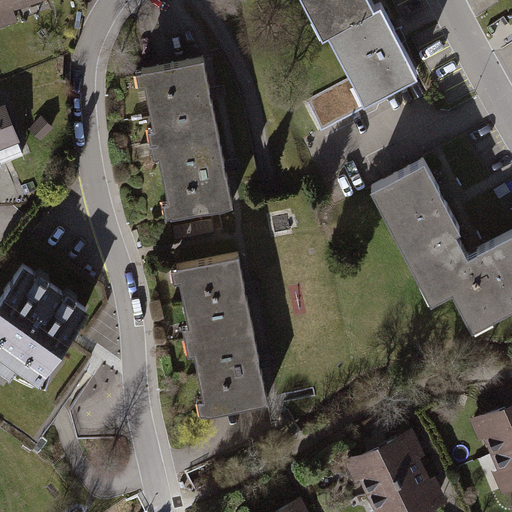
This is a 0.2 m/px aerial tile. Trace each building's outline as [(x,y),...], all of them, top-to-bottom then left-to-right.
[(0,0),(0,26),(1,27),(19,21),(15,10),(40,0),(0,0)] [(333,26),(376,0),(310,0),(326,29),(333,26)] [(387,0),(376,0),(333,26),(355,66),(370,95),(423,67),(387,0)] [(218,131),(203,57),(141,69),(156,144),(218,131)] [(0,148),(18,141),(2,103),(0,103),(0,148)] [(171,216),(233,204),(218,131),(156,144),(171,216)] [(442,264),(473,249),(423,155),(373,182),(434,297),(454,287),(442,264)] [(442,264),(454,287),(475,326),(511,306),(511,228),(473,249),(442,264)] [(253,325),(238,252),(176,264),(191,338),(253,325)] [(91,305),(25,259),(0,294),(0,356),(37,382),(91,305)] [(206,411),(268,399),(253,325),(191,338),(206,411)] [(511,401),(470,419),(487,456),(511,446),(511,401)] [(430,467),(412,428),(343,459),(360,498),(430,467)] [(504,492),(511,488),(511,446),(487,456),(504,492)] [(365,511),(425,511),(447,503),(430,467),(360,498),(365,511)] [(305,511),(297,496),(263,511),(305,511)]
